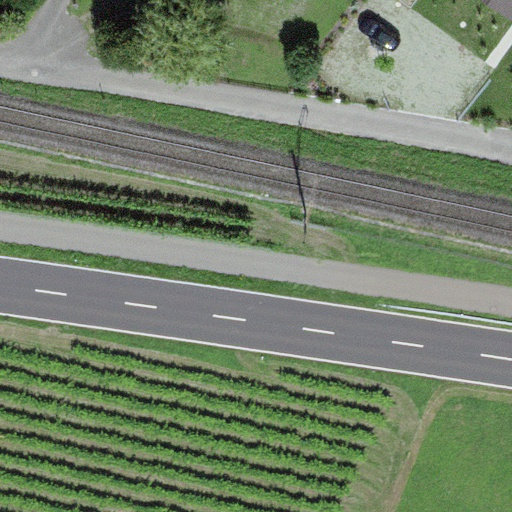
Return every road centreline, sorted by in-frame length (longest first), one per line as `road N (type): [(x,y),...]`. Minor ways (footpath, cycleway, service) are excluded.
road 1 (primary): [(0,286),(511,362)]
road 2 (residential): [(511,155),(12,67)]
